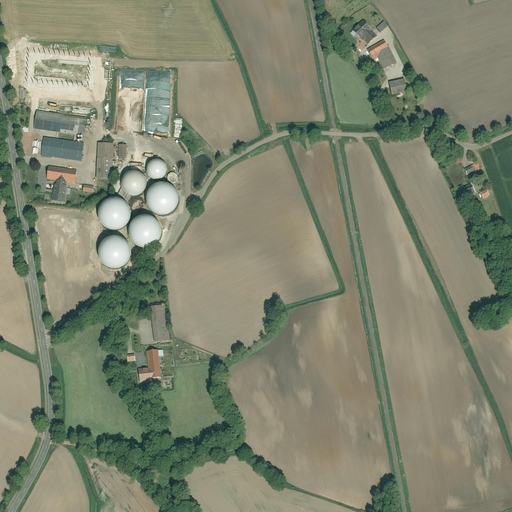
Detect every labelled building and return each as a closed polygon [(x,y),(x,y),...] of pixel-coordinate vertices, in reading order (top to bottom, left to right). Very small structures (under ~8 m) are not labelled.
[(353,17),(357,22),(365,16),(362,12),(353,17)] [(374,30),(378,34),(386,27),(382,23),(374,30)] [(359,25),(351,33),(365,46),(373,37),(359,25)] [(381,56),(388,69),(396,64),(384,42),(368,51),(373,61),(381,56)] [(410,80),(411,93),(418,92),(417,80),(410,80)] [(402,81),(387,83),(389,97),(404,95),(402,81)] [(36,112),(33,129),(82,137),(85,120),(36,112)] [(43,139),(41,157),(80,162),(82,144),(43,139)] [(116,158),(125,158),(125,145),(116,145),(116,158)] [(95,181),(110,181),(111,146),(96,146),(95,181)] [(159,173),(163,172),(160,159),(142,163),(144,172),(147,171),(149,180),(160,178),(159,173)] [(463,169),(466,176),(480,170),(477,164),(463,169)] [(48,168),(46,180),(53,181),(50,201),(64,203),(66,184),(74,185),(76,172),(48,168)] [(142,179),(138,171),(128,172),(119,176),(120,187),(124,196),(138,195),(139,198),(140,199),(143,199),(142,190),(148,188),(145,188),(144,183),(142,177),(142,179)] [(169,180),(168,180),(170,183),(176,179),(171,172),(166,175),(169,180)] [(146,212),(160,216),(171,212),(174,200),(170,186),(158,183),(146,187),(142,199),(146,212)] [(82,185),(81,193),(91,194),(92,187),(82,185)] [(457,190),(460,200),(473,195),(469,185),(457,190)] [(479,192),(481,198),(487,196),(485,190),(479,192)] [(164,305),(149,307),(153,344),(168,342),(164,305)] [(177,336),(175,338),(175,342),(176,345),(179,347),(183,347),(186,345),(188,342),(188,340),(187,337),(185,335),(181,334),(177,336)] [(138,336),(126,337),(128,356),(139,355),(138,336)] [(159,351),(145,352),(147,371),(137,372),(138,383),(151,382),(151,378),(161,378),(160,363),(168,362),(169,372),(186,371),(185,361),(184,353),(159,355),(159,351)]
